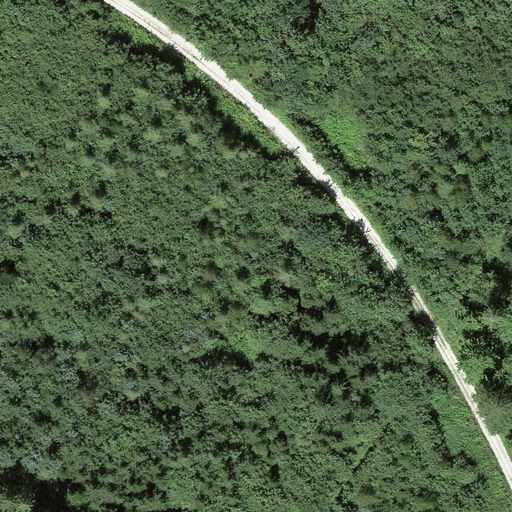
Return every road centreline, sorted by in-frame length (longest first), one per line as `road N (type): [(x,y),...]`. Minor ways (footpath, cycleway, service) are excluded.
road 1 (track): [(113,0),(206,65),(312,158),(479,394),(511,467)]
road 2 (track): [(296,511),(440,334),(511,214)]
